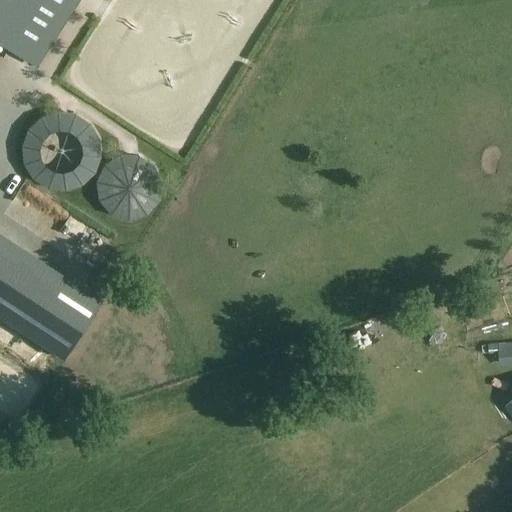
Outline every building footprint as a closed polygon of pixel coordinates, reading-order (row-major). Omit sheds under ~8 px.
[(73,0),(0,0),(0,41),(34,63),(73,0)] [(63,124),(46,143),(65,161),(82,142),(63,124)] [(119,222),(166,207),(149,152),(101,167),(119,222)] [(85,153),(82,164),(102,169),(105,158),(85,153)] [(52,187),(60,169),(47,163),(38,181),(52,187)] [(28,182),(19,204),(41,213),(50,191),(28,182)] [(79,246),(71,256),(102,279),(109,269),(79,246)] [(511,362),(511,342),(485,345),(487,365),(511,362)]
